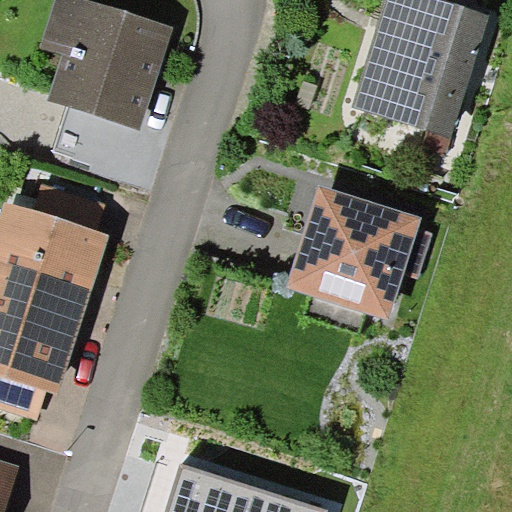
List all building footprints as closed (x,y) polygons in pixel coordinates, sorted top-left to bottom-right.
[(63,54),(48,101),(142,130),(175,27),(88,0),(54,0),(40,48),(63,54)] [(446,0),(386,0),(353,106),(452,137),(491,14),(446,0)] [(42,184),(34,207),(98,229),(106,206),(42,184)] [(319,185),(287,287),(389,319),(404,275),(417,280),(432,234),(417,230),(421,217),(319,185)] [(0,283),(84,310),(108,233),(98,229),(34,207),(4,201),(0,214),(0,283)] [(58,392),(84,310),(0,283),(0,374),(47,388),(58,392)] [(0,409),(37,421),(47,388),(0,374),(0,409)] [(0,511),(5,511),(20,466),(0,458),(0,511)] [(328,511),(329,510),(184,464),(168,511),(328,511)]
